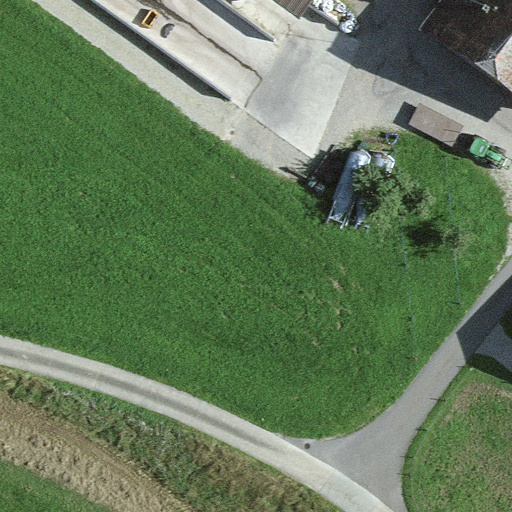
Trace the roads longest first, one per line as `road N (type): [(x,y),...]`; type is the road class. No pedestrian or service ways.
road 1 (unclassified): [(371,511),(349,491),(144,391),(0,355)]
road 2 (track): [(511,281),(349,491)]
